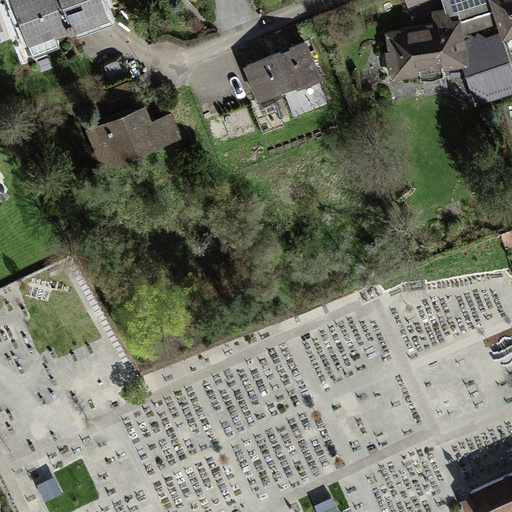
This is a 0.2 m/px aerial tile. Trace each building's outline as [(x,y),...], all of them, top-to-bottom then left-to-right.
[(99,0),(12,0),(33,51),(108,22),(99,0)] [(457,48),(503,34),(492,0),(442,0),(446,11),(457,48)] [(511,0),(492,0),(503,34),(505,41),(511,39),(511,0)] [(392,80),(463,69),(457,48),(446,11),(432,12),(431,25),(385,32),(388,53),(385,53),(389,74),(391,74),(392,80)] [(503,34),(457,48),(463,69),(473,102),(511,90),(511,63),(505,41),(503,34)] [(313,45),(252,65),(267,110),(328,89),(313,45)] [(158,108),(124,122),(143,166),(196,144),(184,115),(165,123),(158,108)] [(511,511),(511,480),(469,496),(474,511),(511,511)]
